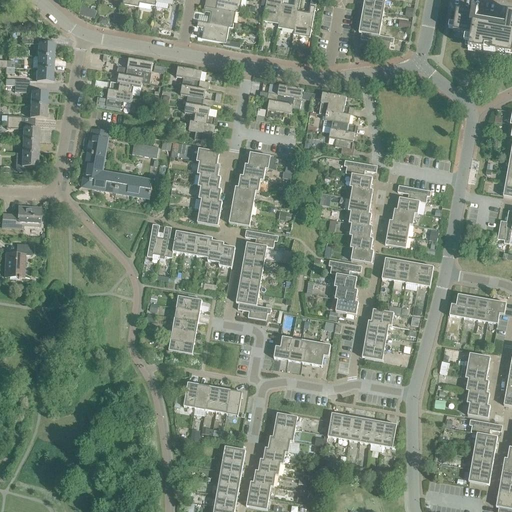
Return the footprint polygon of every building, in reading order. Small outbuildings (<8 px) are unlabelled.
[(139,0),(122,0),(122,5),(134,7),(138,8),(139,4),(139,0)] [(216,0),(215,9),(215,10),(234,13),(239,14),(240,10),(239,10),(240,0),(216,0)] [(267,22),(278,24),(282,5),(283,0),(277,0),(278,0),(275,0),(266,0),(266,2),(262,22),(266,23),(267,22)] [(282,29),(293,31),(294,31),(297,12),(299,1),(294,0),(294,1),(293,7),(282,5),(278,24),(277,29),(282,30),(282,29)] [(376,0),(364,0),(362,10),(384,14),(384,13),(383,13),(385,2),(386,2),(376,0)] [(210,14),(208,25),(227,28),(227,29),(232,29),(233,25),(232,25),(234,13),(215,10),(215,9),(204,7),(203,13),(204,12),(210,14)] [(294,31),(293,31),(293,36),(297,36),(309,38),(315,8),(309,7),(310,7),(308,14),(297,12),(294,31)] [(406,8),(405,17),(411,18),(412,19),(414,10),(406,8)] [(362,13),(360,22),(381,25),(380,25),(382,14),(383,14),(384,14),(362,10),(365,11),(365,14),(362,13)] [(511,15),(504,15),(502,27),(476,22),(478,12),(472,11),(472,15),(456,12),(452,33),(471,36),(468,49),(468,51),(505,57),(506,54),(511,55),(511,15)] [(167,19),(165,26),(173,28),(174,20),(167,19)] [(399,21),(398,27),(409,29),(410,23),(399,21)] [(362,31),(361,34),(378,37),(380,25),(381,26),(381,25),(360,22),(363,23),(363,25),(360,25),(359,30),(362,31)] [(208,25),(197,23),(196,28),(197,28),(203,29),(202,40),(201,40),(225,45),(226,40),(225,40),(227,29),(227,28),(208,25)] [(378,37),(361,34),(360,41),(371,43),(370,48),(388,52),(389,51),(388,51),(389,44),(392,45),(393,45),(393,39),(379,37),(378,37)] [(38,45),(37,58),(53,59),(54,46),(38,45)] [(37,58),(36,70),(53,71),(53,59),(37,58)] [(128,60),(125,77),(143,80),(144,73),(151,74),(153,64),(128,60)] [(154,67),(153,73),(163,75),(164,68),(154,67)] [(183,80),(182,86),(199,90),(199,89),(202,73),(178,69),(176,79),(183,80)] [(53,71),(36,70),(36,83),(52,84),(53,71)] [(118,76),(115,93),(132,96),(134,89),(141,90),(143,80),(125,77),(118,76)] [(187,98),(186,105),(203,108),(203,107),(206,91),(199,89),(199,90),(182,86),(180,97),(187,98)] [(268,94),(266,102),(269,102),(276,103),(293,107),(294,100),(301,101),(303,91),(279,87),(277,96),(268,94)] [(115,93),(108,91),(105,108),(106,108),(120,111),(122,111),(124,104),(131,105),(132,96),(115,93)] [(31,94),(30,106),(46,107),(47,94),(31,94)] [(327,105),(326,112),(343,115),(346,99),(322,94),(322,96),(321,101),(320,104),(327,105)] [(258,110),(256,117),(266,119),(267,119),(283,122),(284,115),(291,116),(293,107),(276,103),(269,102),(267,112),(258,110)] [(191,116),(190,123),(207,126),(208,118),(214,119),(216,111),(210,110),(210,109),(203,107),(203,108),(186,105),(184,115),(191,116)] [(46,107),(30,106),(29,119),(46,120),(46,107)] [(331,123),(330,130),(347,133),(350,116),(343,115),(326,112),(324,122),(331,123)] [(495,116),(494,123),(501,124),(502,117),(495,116)] [(207,126),(190,123),(188,133),(195,134),(194,141),(211,144),(214,127),(207,126)] [(23,130),(22,143),(38,143),(39,131),(23,130)] [(347,133),(330,130),(328,140),(335,141),(334,149),(351,152),(354,134),(347,133)] [(91,137),(88,154),(105,157),(108,140),(91,137)] [(22,143),(21,155),(38,156),(38,143),(22,143)] [(179,145),(177,154),(184,155),(186,146),(179,145)] [(138,157),(144,158),(146,147),(140,146),(138,157)] [(144,158),(150,159),(152,148),(146,147),(144,158)] [(152,148),(150,159),(157,161),(159,149),(152,148)] [(196,163),(199,164),(199,163),(217,167),(218,158),(216,157),(216,154),(198,150),(198,151),(199,151),(197,163),(196,163)] [(88,154),(85,171),(102,174),(105,157),(88,154)] [(38,156),(21,155),(21,168),(37,169),(38,156)] [(249,158),(247,167),(265,170),(264,170),(268,171),(268,170),(267,170),(269,159),(270,159),(270,158),(252,155),(252,159),(249,158)] [(351,176),(352,176),(363,178),(364,172),(375,174),(376,175),(377,168),(345,162),(344,168),(344,167),(347,168),(346,175),(345,175),(351,176)] [(197,176),(200,176),(218,179),(219,170),(216,170),(217,167),(199,163),(199,164),(197,175),(196,175),(197,175),(197,176)] [(244,169),(243,178),(260,181),(260,182),(263,182),(264,170),(265,170),(247,167),(247,170),(244,169)] [(81,188),(99,191),(102,174),(85,171),(81,188)] [(99,191),(115,194),(119,177),(102,174),(99,191)] [(197,188),(201,189),(201,188),(218,191),(220,182),(217,182),(218,179),(200,176),(198,187),(197,187),(197,188)] [(349,189),(353,189),(370,192),(371,183),(369,183),(369,179),(363,178),(352,176),(350,188),(349,188),(349,189)] [(115,194),(132,197),(136,180),(119,177),(115,194)] [(239,181),(238,189),(255,192),(255,193),(258,194),(258,193),(259,193),(258,193),(260,182),(260,181),(243,178),(242,181),(239,181)] [(136,180),(132,197),(150,200),(150,195),(151,196),(151,194),(153,183),(136,180)] [(511,186),(504,185),(504,186),(505,186),(503,197),(502,197),(502,198),(503,198),(511,199),(511,186)] [(408,196),(407,201),(407,202),(419,204),(418,204),(419,204),(420,204),(425,205),(426,204),(425,204),(426,198),(429,198),(430,193),(398,187),(397,194),(408,196)] [(198,200),(202,201),(202,200),(219,203),(220,195),(218,194),(218,191),(201,188),(201,189),(199,200),(198,200)] [(234,192),(233,201),(254,204),(253,204),(255,193),(255,192),(238,189),(237,193),(234,192)] [(350,200),(349,200),(370,204),(372,195),(369,195),(370,192),(353,189),(350,200)] [(199,212),(220,216),(221,207),(218,207),(219,203),(202,200),(202,201),(200,212),(199,212)] [(348,213),(351,213),(368,216),(370,207),(367,207),(367,204),(370,205),(370,204),(349,200),(350,201),(348,212),(347,212),(348,212),(348,213)] [(398,203),(397,212),(414,215),(414,216),(417,216),(417,215),(418,204),(419,204),(407,202),(407,201),(401,200),(401,204),(398,203)] [(232,204),(231,213),(252,216),(251,216),(253,204),(254,205),(254,204),(233,201),(236,202),(235,204),(232,204)] [(23,225),(40,226),(41,210),(18,208),(17,217),(2,216),(1,229),(22,230),(23,225)] [(220,216),(199,212),(200,212),(198,224),(197,224),(217,228),(219,219),(216,218),(217,216),(220,216)] [(393,215),(392,223),(409,226),(409,227),(412,227),(413,227),(412,227),(414,216),(414,215),(397,212),(396,215),(393,215)] [(511,231),(511,226),(511,213),(508,212),(508,213),(506,224),(501,223),(500,223),(497,241),(504,242),(504,244),(503,244),(503,245),(509,246),(511,232),(511,231)] [(252,216),(231,213),(234,214),(233,216),(230,216),(229,225),(249,229),(249,228),(250,228),(249,228),(251,216),(252,216)] [(348,225),(352,226),(352,225),(369,228),(371,219),(368,219),(368,216),(351,213),(349,224),(348,224),(348,225)] [(280,214),(279,221),(290,223),(291,215),(280,214)] [(388,226),(387,235),(408,238),(407,238),(409,227),(409,226),(392,223),(391,226),(388,226)] [(349,237),(352,238),(353,237),(370,240),(371,232),(368,231),(369,228),(352,225),(352,226),(350,237),(349,237)] [(152,256),(159,257),(163,240),(162,239),(156,238),(158,228),(159,228),(159,227),(152,226),(147,258),(152,259),(152,256)] [(173,254),(173,253),(172,253),(174,242),(168,241),(170,230),(171,230),(171,229),(164,228),(162,239),(163,240),(159,257),(159,260),(164,261),(164,258),(171,259),(171,260),(172,260),(173,254)] [(431,230),(429,242),(431,243),(435,243),(437,231),(431,230)] [(256,240),(255,246),(266,248),(266,249),(267,249),(273,250),(273,249),(274,242),(276,243),(277,243),(278,238),(246,232),(244,239),(245,239),(256,240)] [(184,256),(188,235),(187,238),(184,238),(185,235),(176,233),(174,242),(172,253),(173,253),(184,255),(184,256)] [(196,258),(200,237),(199,237),(199,240),(196,240),(197,237),(188,235),(184,256),(185,256),(185,255),(196,257),(196,258)] [(408,238),(387,235),(385,243),(388,244),(387,247),(405,251),(405,250),(406,250),(405,250),(407,238),(408,239),(408,238)] [(197,257),(208,259),(211,242),(208,242),(209,239),(200,237),(196,258),(197,257)] [(350,250),(353,250),(370,253),(372,244),(369,244),(370,240),(353,237),(352,238),(350,249),(349,249),(350,249),(350,250)] [(208,262),(219,264),(220,264),(223,247),(219,247),(220,244),(211,242),(208,259),(207,263),(208,263),(208,262)] [(246,248),(244,257),(265,260),(264,260),(266,249),(266,248),(255,246),(249,245),(248,249),(246,248)] [(17,280),(20,280),(20,279),(23,279),(24,257),(30,257),(31,246),(16,246),(16,256),(5,255),(4,278),(17,279),(17,280)] [(220,264),(219,264),(218,268),(219,268),(219,267),(231,269),(230,270),(231,270),(234,252),(231,251),(231,249),(223,247),(220,264)] [(353,250),(351,261),(350,261),(350,262),(371,266),(372,256),(370,256),(370,253),(353,250)] [(284,252),(282,264),(289,265),(291,253),(284,252)] [(243,260),(242,269),(263,272),(262,272),(264,260),(265,261),(265,260),(244,257),(247,258),(246,260),(243,260)] [(393,283),(397,262),(388,261),(388,264),(384,263),(381,281),(382,281),(382,280),(393,282),(393,283)] [(335,276),(336,277),(336,276),(348,278),(349,272),(360,274),(360,275),(361,268),(329,262),(328,268),(329,268),(329,267),(331,268),(330,275),(335,276)] [(405,285),(409,264),(408,264),(408,267),(405,267),(406,264),(397,262),(393,283),(394,283),(394,282),(405,284),(405,285)] [(417,287),(421,267),(420,266),(420,269),(417,269),(418,266),(409,264),(405,285),(406,284),(417,286),(417,287)] [(421,267),(417,287),(417,288),(417,287),(429,289),(429,290),(429,289),(433,271),(429,271),(429,268),(421,267)] [(241,272),(240,280),(261,284),(260,284),(262,272),(263,272),(242,269),(245,270),(244,272),(241,272)] [(334,289),(337,289),(354,292),(356,283),(353,283),(354,279),(348,278),(336,276),(336,277),(334,288),(333,288),(334,288),(334,289)] [(169,278),(168,284),(174,285),(176,286),(180,286),(181,280),(169,278)] [(239,284),(238,292),(259,296),(258,296),(260,284),(261,284),(240,280),(240,281),(243,281),(242,284),(239,284)] [(334,301),(338,302),(338,301),(355,304),(357,295),(354,295),(354,292),(337,289),(335,300),(334,300),(334,301)] [(239,301),(238,305),(256,308),(256,307),(258,296),(259,296),(238,292),(236,301),(239,301)] [(463,320),(467,298),(467,299),(458,297),(458,296),(457,296),(456,307),(451,306),(449,318),(450,317),(463,319),(463,320)] [(176,309),(175,309),(200,314),(200,313),(199,313),(201,303),(202,303),(201,303),(201,302),(178,298),(177,298),(177,299),(178,299),(176,309)] [(477,323),(478,323),(480,311),(475,311),(477,299),(476,300),(467,299),(468,298),(467,298),(463,320),(464,320),(464,319),(478,322),(477,323)] [(487,324),(487,325),(491,302),(491,303),(477,300),(477,299),(475,311),(480,311),(478,323),(478,322),(487,323),(487,324)] [(338,301),(338,302),(336,313),(335,312),(335,313),(356,317),(357,308),(354,307),(355,304),(338,301)] [(491,302),(487,325),(487,324),(497,325),(496,326),(497,326),(499,315),(504,316),(506,305),(505,305),(506,304),(505,304),(505,305),(491,303),(491,302)] [(151,305),(150,313),(157,314),(158,306),(151,305)] [(256,308),(238,305),(237,311),(238,311),(249,313),(248,319),(247,319),(266,322),(267,315),(269,315),(269,316),(270,316),(271,310),(257,308),(256,307),(256,308)] [(174,320),(198,324),(197,324),(199,314),(200,314),(175,309),(176,310),(175,320),(174,320)] [(372,315),(370,324),(388,327),(391,328),(391,327),(392,316),(393,316),(394,315),(393,315),(375,312),(375,315),(372,315)] [(330,313),(328,322),(335,323),(337,314),(330,313)] [(147,315),(146,323),(154,325),(156,317),(147,315)] [(172,330),(196,335),(195,334),(197,324),(198,324),(174,320),(175,320),(173,330),(172,330)] [(325,323),(324,332),(333,334),(335,326),(335,325),(325,323)] [(367,326),(366,335),(387,339),(387,338),(386,338),(388,327),(370,324),(370,327),(367,326)] [(170,341),(194,345),(193,345),(195,335),(196,335),(172,330),(172,331),(173,331),(171,341),(170,341)] [(364,346),(364,347),(385,350),(384,350),(386,339),(387,339),(366,335),(364,344),(367,344),(367,347),(364,346)] [(288,363),(292,340),(291,341),(282,339),(283,338),(282,338),(282,339),(280,349),(275,348),(273,360),(274,360),(274,359),(288,362),(288,363)] [(302,365),(304,354),(299,353),(301,342),(301,343),(292,341),(292,340),(288,363),(288,362),(302,364),(302,365)] [(194,345),(170,341),(171,342),(169,352),(168,352),(192,357),(192,356),(191,356),(193,345),(194,346),(194,345)] [(311,367),(315,344),(315,345),(301,343),(301,342),(299,353),(304,354),(302,365),(302,364),(311,366),(311,367)] [(315,344),(311,367),(312,367),(312,366),(321,368),(321,369),(321,368),(323,358),(328,359),(330,347),(329,347),(329,348),(315,345),(316,344),(315,344)] [(385,350),(364,347),(362,355),(365,356),(364,360),(382,363),(382,362),(382,363),(383,362),(382,362),(384,350),(385,351),(385,350)] [(467,367),(488,371),(489,362),(486,362),(487,358),(469,355),(469,356),(470,356),(468,367),(467,367)] [(442,363),(439,376),(447,377),(449,365),(442,363)] [(465,380),(468,380),(485,383),(487,374),(484,374),(485,371),(487,371),(488,371),(467,367),(467,368),(468,368),(466,379),(465,379),(465,380)] [(465,392),(469,393),(469,392),(486,395),(488,386),(485,386),(485,383),(468,380),(466,391),(465,391),(465,392),(466,392),(465,392)] [(194,411),(199,386),(198,386),(198,387),(188,385),(188,384),(188,385),(187,385),(183,408),(184,408),(183,409),(184,409),(184,408),(194,410),(194,411)] [(205,412),(205,413),(209,388),(209,389),(199,387),(199,386),(194,411),(195,411),(195,410),(205,411),(205,412)] [(215,414),(216,414),(220,390),(219,391),(209,389),(209,388),(205,413),(205,412),(216,413),(215,414)] [(226,416),(231,392),(230,392),(230,393),(220,391),(220,390),(216,414),(216,413),(226,415),(226,416)] [(231,392),(226,416),(227,415),(237,417),(237,418),(242,394),(241,394),(241,395),(231,393),(231,392)] [(466,404),(470,405),(470,404),(487,407),(488,399),(486,398),(486,395),(469,392),(469,393),(467,404),(466,404)] [(511,395),(505,394),(505,395),(508,395),(508,398),(505,398),(503,407),(511,408),(511,395)] [(436,401),(435,410),(444,410),(445,402),(436,401)] [(470,404),(470,405),(468,416),(467,416),(467,417),(488,420),(489,411),(486,411),(487,407),(470,404)] [(338,441),(343,417),(342,417),(342,418),(332,416),(332,415),(331,415),(327,439),(328,439),(328,438),(338,440),(338,441)] [(276,419),(274,428),(295,431),(294,431),(296,419),(297,419),(279,416),(279,419),(276,419)] [(349,443),(353,419),(353,420),(343,418),(343,417),(338,441),(339,440),(349,442),(349,443)] [(359,445),(360,445),(364,421),(363,421),(353,420),(353,419),(349,443),(349,442),(359,444),(359,445)] [(370,447),(374,422),(374,423),(364,422),(364,421),(360,445),(360,444),(370,446),(370,447)] [(476,435),(477,436),(477,435),(488,437),(489,431),(500,433),(500,434),(501,434),(502,427),(470,421),(469,427),(469,426),(472,427),(471,434),(470,434),(476,435)] [(381,449),(385,424),(385,425),(375,423),(375,422),(374,422),(370,447),(371,446),(381,448),(381,449)] [(385,424),(381,449),(381,448),(391,450),(391,451),(392,451),(392,450),(393,447),(393,442),(396,427),(396,426),(395,427),(385,425),(385,424)] [(274,431),(272,439),(289,442),(289,443),(293,444),(293,443),(292,443),(294,431),(295,432),(295,431),(274,428),(277,429),(277,431),(274,431)] [(192,433),(191,441),(198,442),(200,434),(192,433)] [(234,433),(232,441),(240,442),(241,436),(241,434),(234,433)] [(474,447),(495,451),(496,442),(494,441),(494,438),(488,437),(477,435),(477,436),(475,447),(474,447)] [(269,442),(267,451),(285,454),(288,455),(288,454),(287,454),(289,443),(289,442),(272,439),(272,443),(269,442)] [(316,439),(314,447),(322,449),(324,440),(316,439)] [(472,459),(493,463),(494,454),(491,453),(492,451),(495,451),(474,447),(475,447),(473,459),(472,459)] [(222,460),(222,461),(243,464),(245,456),(242,455),(242,452),(225,448),(225,449),(224,449),(225,449),(223,461),(222,460)] [(264,453),(263,462),(280,465),(280,466),(283,466),(284,466),(283,465),(285,454),(267,451),(267,454),(264,453)] [(324,455),(323,462),(330,463),(331,456),(324,455)] [(470,470),(470,471),(491,474),(492,466),(489,465),(490,462),(493,463),(472,459),(473,459),(471,471),(470,470)] [(220,472),(220,473),(241,476),(242,468),(240,467),(240,464),(243,465),(243,464),(222,461),(223,461),(221,472),(220,472)] [(503,463),(502,472),(511,474),(511,461),(507,461),(506,464),(503,463)] [(259,465),(258,473),(275,476),(275,477),(278,478),(278,477),(279,477),(278,477),(280,466),(280,465),(263,462),(262,465),(259,465)] [(491,474),(470,471),(471,471),(469,482),(468,482),(468,483),(486,486),(486,483),(489,483),(491,474)] [(500,484),(511,486),(511,474),(502,472),(500,481),(503,482),(503,484),(500,484)] [(218,484),(239,488),(240,479),(237,479),(238,476),(241,477),(241,476),(220,473),(221,473),(219,484),(218,484)] [(254,476),(253,485),(270,488),(273,489),(274,489),(274,488),(273,488),(275,477),(275,476),(258,473),(257,477),(254,476)] [(216,496),(237,500),(238,491),(235,491),(236,488),(239,489),(239,488),(218,484),(218,485),(219,485),(217,496),(216,496)] [(498,496),(511,498),(511,486),(500,484),(498,493),(501,494),(501,496),(498,496)] [(250,487),(248,496),(269,500),(269,499),(268,499),(270,488),(253,485),(252,488),(250,487)] [(214,508),(235,511),(236,503),(233,502),(234,500),(237,500),(216,496),(217,497),(215,508),(214,508)] [(248,496),(246,505),(249,505),(249,509),(266,511),(267,511),(266,511),(268,500),(269,500),(248,496)] [(499,505),(498,509),(511,511),(511,498),(498,496),(496,505),(499,505)] [(297,497),(296,504),(304,506),(306,499),(297,497)]
